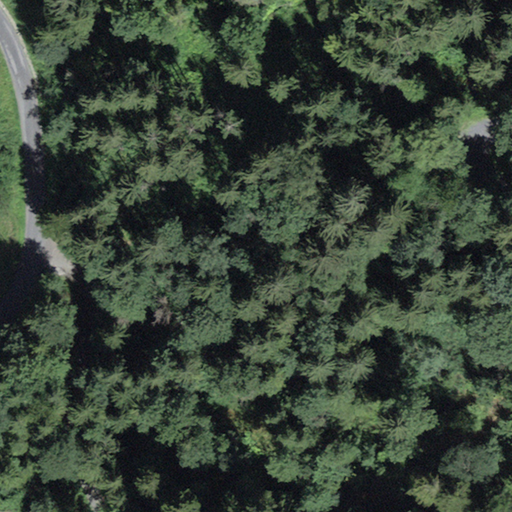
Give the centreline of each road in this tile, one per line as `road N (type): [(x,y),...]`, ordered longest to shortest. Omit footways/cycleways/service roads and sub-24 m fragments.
road 1 (tertiary): [(0,318),(19,289),(31,222),(28,106),(0,22)]
road 2 (track): [(93,511),(73,453),(71,408),(94,295),(63,263),(28,253)]
road 3 (track): [(511,138),(489,130),(476,135),(462,159),(475,177),(511,196)]
